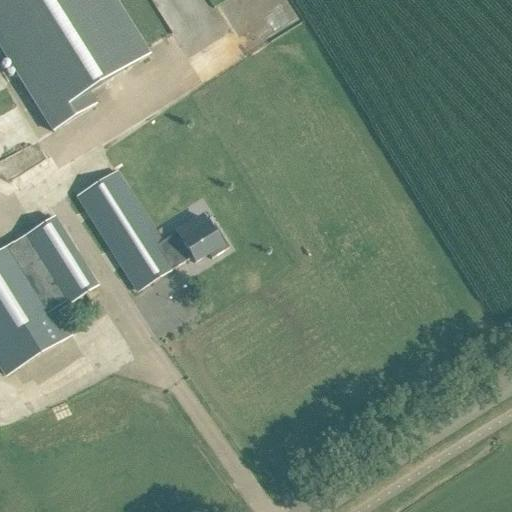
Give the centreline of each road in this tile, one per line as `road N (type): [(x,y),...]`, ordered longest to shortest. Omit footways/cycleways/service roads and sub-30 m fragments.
road 1 (unknown): [(267,511),(59,195),(0,185)]
road 2 (tertiary): [(339,511),(511,403)]
